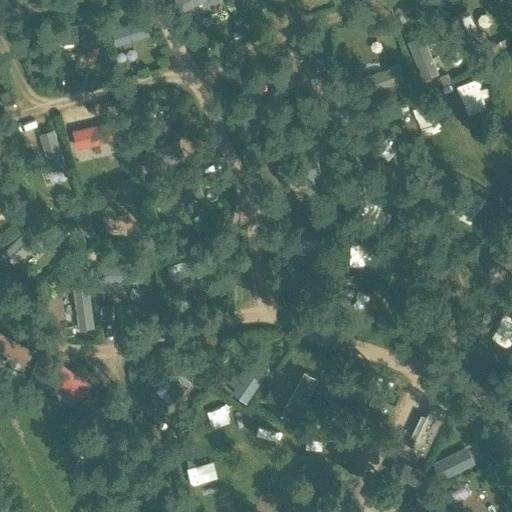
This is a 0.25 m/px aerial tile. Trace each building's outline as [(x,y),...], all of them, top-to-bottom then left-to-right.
[(207,0),(175,0),(181,12),(207,0)] [(452,17),(473,58),(488,50),(467,9),(452,17)] [(148,34),(144,19),(111,29),(116,45),(148,34)] [(58,27),(60,44),(102,39),(100,22),(58,27)] [(423,79),(438,72),(423,35),(408,41),(423,79)] [(370,91),(404,78),(399,64),(364,77),(370,91)] [(448,73),(439,77),(443,86),(452,82),(448,73)] [(467,83),(473,107),(495,102),(489,77),(467,83)] [(343,79),(316,83),(317,95),(329,93),(332,109),(327,109),(329,118),(333,118),(333,122),(348,120),(343,79)] [(413,82),(404,85),(407,93),(415,90),(413,82)] [(261,86),(256,106),(269,109),(274,89),(261,86)] [(245,128),(259,125),(252,94),(238,97),(245,128)] [(447,107),(427,109),(428,125),(448,124),(447,107)] [(121,138),(117,120),(73,130),(77,148),(121,138)] [(39,134),(51,168),(64,164),(53,129),(39,134)] [(382,146),(392,161),(408,151),(399,136),(382,146)] [(142,155),(147,168),(185,154),(180,140),(142,155)] [(321,171),(316,155),(273,167),(277,183),(321,171)] [(159,209),(202,193),(196,177),(153,193),(159,209)] [(122,180),(124,190),(134,187),(132,178),(122,180)] [(492,200),(476,211),(488,227),(504,216),(492,200)] [(43,232),(34,222),(4,252),(13,262),(43,232)] [(322,229),(278,240),(281,255),(325,244),(322,229)] [(52,259),(64,253),(57,241),(46,247),(52,259)] [(356,265),(376,272),(383,251),(363,244),(356,265)] [(176,270),(181,282),(201,273),(196,261),(176,270)] [(141,280),(141,265),(99,266),(99,281),(141,280)] [(74,288),(79,329),(94,327),(88,286),(74,288)] [(113,318),(113,307),(101,307),(101,318),(113,318)] [(0,350),(23,364),(31,350),(0,332),(0,350)] [(90,384),(85,380),(88,375),(77,368),(74,373),(51,358),(41,373),(80,399),(90,384)] [(233,392),(247,401),(269,368),(255,359),(241,381),(234,376),(229,383),(236,388),(233,392)] [(214,371),(209,378),(217,384),(222,376),(214,371)] [(286,406),(300,414),(318,379),(304,372),(286,406)] [(201,384),(201,376),(191,376),(192,385),(201,384)] [(163,400),(155,395),(147,409),(168,420),(186,387),(173,381),(163,400)] [(97,397),(89,392),(83,400),(91,406),(97,397)] [(380,398),(373,412),(390,419),(396,406),(380,398)] [(417,439),(411,450),(425,457),(448,412),(433,405),(427,416),(423,414),(412,437),(417,439)] [(441,479),(475,462),(467,447),(434,463),(441,479)] [(418,488),(424,473),(384,458),(378,473),(418,488)] [(152,487),(116,505),(119,511),(134,511),(159,500),(152,487)]
